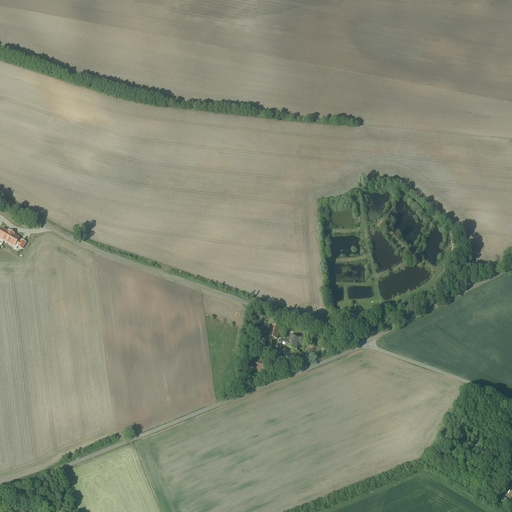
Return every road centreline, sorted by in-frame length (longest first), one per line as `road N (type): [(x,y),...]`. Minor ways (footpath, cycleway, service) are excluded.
road 1 (unclassified): [(363,345),(95,252),(0,202)]
road 2 (unclassified): [(363,345),(0,490)]
road 3 (unclassified): [(511,270),(363,345)]
road 4 (unclassified): [(511,406),(363,345)]
